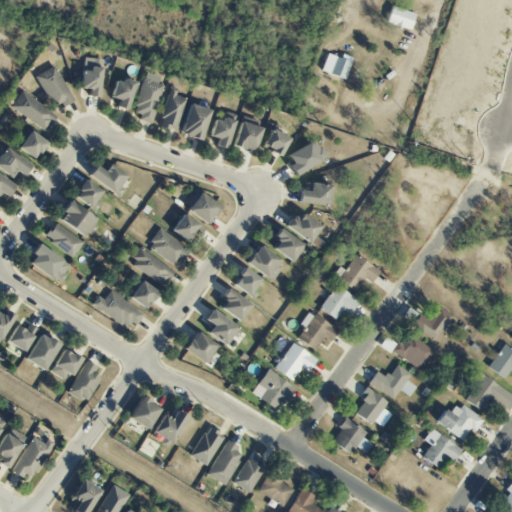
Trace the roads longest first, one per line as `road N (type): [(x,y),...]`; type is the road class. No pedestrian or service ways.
road 1 (residential): [(0,277),(390,511)]
road 2 (residential): [(31,511),(262,196)]
road 3 (residential): [(0,256),(87,133),(262,196)]
road 4 (residential): [(481,183),(290,448)]
